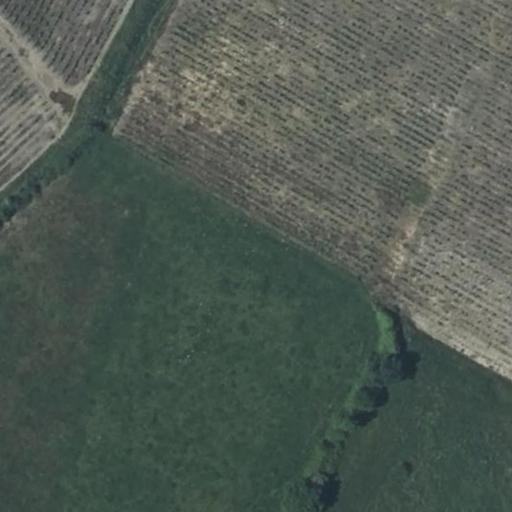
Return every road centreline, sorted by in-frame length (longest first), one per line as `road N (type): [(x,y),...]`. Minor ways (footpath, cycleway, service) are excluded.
road 1 (track): [(0,207),(85,128),(162,0)]
road 2 (track): [(274,511),(340,407),(383,303)]
road 3 (track): [(0,24),(94,114)]
